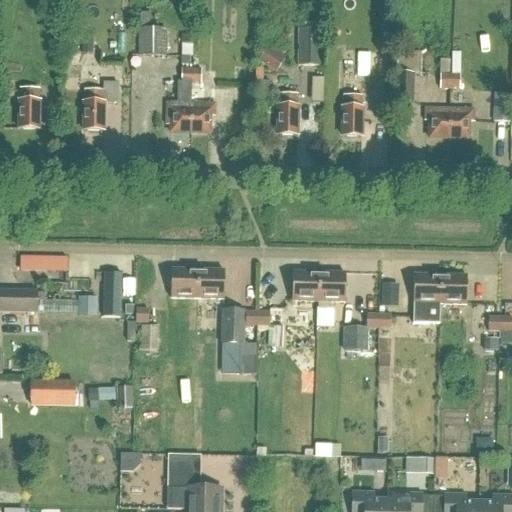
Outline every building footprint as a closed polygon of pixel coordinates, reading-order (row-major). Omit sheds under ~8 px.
[(136,59),(164,59),(164,30),(135,31),(136,59)] [(320,69),(321,32),(299,31),(298,68),(320,69)] [(81,37),(81,55),(92,55),(93,37),(81,37)] [(181,53),(180,67),(190,67),(191,37),(181,37),(181,49),(181,53)] [(267,48),(257,64),(271,72),(280,57),(267,48)] [(73,55),(69,61),(73,68),(80,68),(84,62),(81,56),(73,55)] [(459,91),(459,78),(447,77),(447,62),(439,62),(438,91),(459,91)] [(191,85),(191,71),(182,70),(181,84),(177,84),(176,104),(166,104),(165,127),(170,127),(170,134),(190,135),(190,105),(191,85)] [(191,71),(191,85),(200,85),(201,71),(191,71)] [(394,105),(412,106),(412,76),(396,76),(394,76),(394,105)] [(259,83),(259,95),(269,95),(269,83),(259,83)] [(3,85),(3,99),(12,100),(12,85),(3,85)] [(84,104),(83,133),(102,133),(103,105),(116,105),(117,85),(102,85),(102,92),(85,92),(84,104)] [(38,103),(38,91),(20,91),(20,103),(19,103),(19,131),(38,132),(38,103)] [(297,109),(298,96),(279,96),(278,108),(277,137),(297,137),(298,109),(297,109)] [(508,125),(509,97),(495,96),(493,124),(508,125)] [(362,98),(361,98),(345,97),(344,110),(343,138),(362,138),(362,110),(362,98)] [(190,105),(190,135),(209,135),(210,118),(215,118),(215,105),(190,105)] [(449,140),(449,111),(425,110),(425,123),(430,123),(429,140),(449,140)] [(449,111),(449,140),(468,141),(469,124),(474,124),(474,111),(449,111)] [(23,258),(22,272),(69,273),(70,259),(23,258)] [(198,301),(199,273),(172,272),(172,300),(198,301)] [(199,273),(198,301),(224,301),(225,273),(199,273)] [(319,304),(320,275),(294,275),(293,303),(299,303),(319,304)] [(320,275),(319,304),(332,304),(345,304),(346,276),(320,275)] [(104,276),(103,320),(120,321),(121,276),(104,276)] [(440,327),(440,307),(441,278),(415,278),(414,326),(440,327)] [(441,278),(440,307),(467,307),(467,279),(441,278)] [(382,287),(381,309),(397,309),(398,287),(382,287)] [(0,292),(0,315),(36,316),(36,293),(0,292)] [(77,300),(77,319),(96,320),(97,300),(77,300)] [(319,332),(332,332),(332,304),(319,304),(319,332)] [(148,327),(148,312),(135,312),(134,327),(148,327)] [(242,347),(242,313),(219,313),(219,347),(242,347)] [(245,314),(244,329),(256,329),(256,314),(245,314)] [(267,330),(268,314),(256,314),(256,329),(267,330)] [(365,317),(365,332),(377,333),(378,317),(365,317)] [(390,333),(390,317),(378,317),(377,333),(390,333)] [(487,320),(487,335),(499,336),(499,320),(487,320)] [(511,336),(511,320),(499,320),(499,336),(510,336),(511,336)] [(159,354),(160,328),(141,328),(140,353),(159,354)] [(262,356),(285,357),(285,333),(262,333),(262,356)] [(340,359),(366,359),(366,334),(340,334),(340,359)] [(485,342),(484,351),(496,352),(496,342),(485,342)] [(251,376),(251,358),(238,358),(238,376),(251,376)] [(32,385),(31,409),(74,409),(74,386),(32,385)] [(89,392),(89,404),(98,404),(98,392),(89,392)] [(377,440),(377,455),(387,455),(387,440),(377,440)] [(121,455),(120,474),(132,474),(140,467),(140,456),(121,455)] [(422,461),(421,477),(432,477),(433,462),(422,461)] [(372,463),(372,474),(386,474),(386,463),(372,463)] [(167,511),(186,511),(210,511),(221,511),(222,490),(192,490),(192,478),(167,478),(167,511)] [(386,511),(387,503),(375,503),(375,496),(352,495),(351,511),(386,511)] [(432,511),(433,501),(423,501),(423,497),(400,496),(400,503),(387,503),(386,511),(432,511)] [(478,511),(479,505),(466,505),(467,498),(444,497),(444,501),(433,501),(432,511),(478,511)] [(479,505),(478,511),(511,511),(511,498),(492,498),(492,505),(479,505)]
